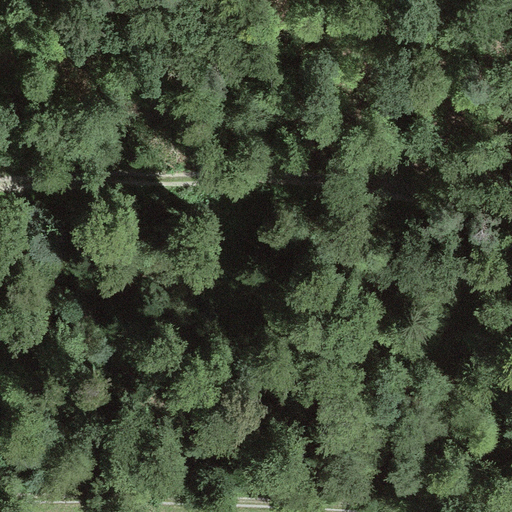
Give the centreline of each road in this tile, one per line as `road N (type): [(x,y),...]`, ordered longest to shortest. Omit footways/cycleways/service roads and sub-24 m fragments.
road 1 (track): [(511,210),(316,180),(0,190)]
road 2 (track): [(0,498),(417,511)]
